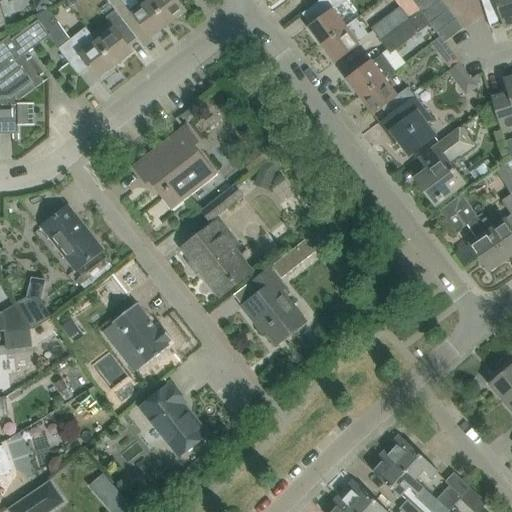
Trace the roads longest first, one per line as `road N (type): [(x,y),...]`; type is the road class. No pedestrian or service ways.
road 1 (residential): [(481,323),(247,10)]
road 2 (residential): [(249,388),(67,154)]
road 3 (residential): [(67,154),(247,10)]
road 4 (residential): [(275,511),(414,381)]
road 5 (residential): [(511,495),(414,381)]
